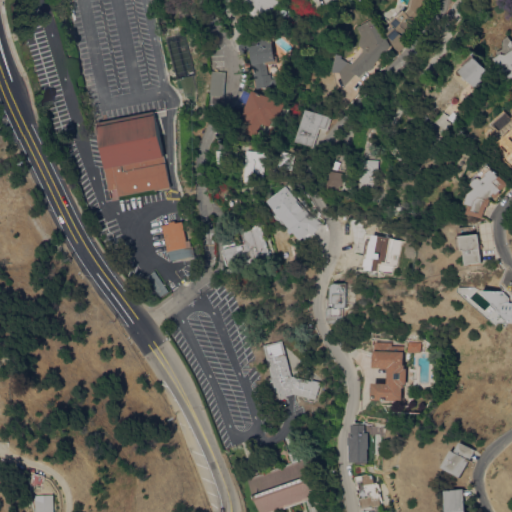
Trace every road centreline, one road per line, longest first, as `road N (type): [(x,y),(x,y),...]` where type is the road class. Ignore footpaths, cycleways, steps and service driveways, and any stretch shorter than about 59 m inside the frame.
road 1 (residential): [(449,0),(319,167),(321,202),(337,231),(321,303),(324,329),(357,382),(343,443),(352,511)]
road 2 (residential): [(139,328),(207,274),(204,139),(234,92),(225,29)]
road 3 (residential): [(511,198),(494,233),(511,271),(490,456),(479,477),(485,511)]
road 4 (tertiary): [(91,255),(1,68)]
road 5 (tertiary): [(226,511),(190,412),(139,328)]
